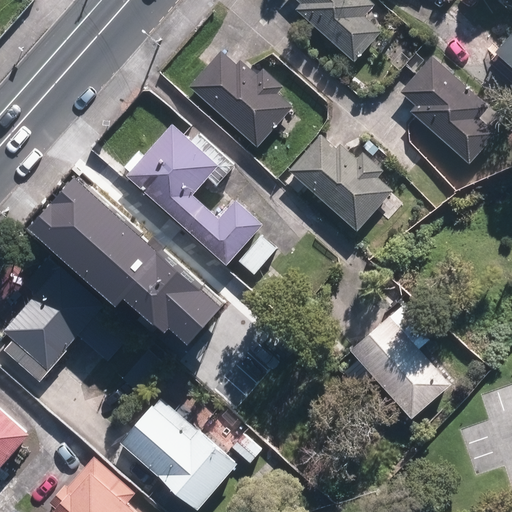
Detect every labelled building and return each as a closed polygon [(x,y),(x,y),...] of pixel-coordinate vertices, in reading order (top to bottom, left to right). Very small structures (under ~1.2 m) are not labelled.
[(378,0),(305,0),(300,6),(362,58),(387,28),(368,12),(378,0)] [(511,35),(501,48),(511,57),(511,35)] [(282,89),(288,82),(268,64),(262,71),(245,56),(240,61),(225,47),(193,83),(262,143),(298,103),(282,89)] [(493,101),(435,52),(405,88),(420,101),(414,108),(476,159),(501,130),(482,114),(493,101)] [(177,120),(132,172),(234,260),(269,219),(241,195),(225,213),(199,190),(224,161),(177,120)] [(329,126),(293,166),(362,227),(397,187),(382,173),(388,167),(367,148),(361,154),(329,126)] [(67,261),(9,325),(19,335),(10,345),(45,376),(84,332),(113,358),(136,332),(107,306),(112,301),(67,261)] [(398,308),(359,341),(418,412),(458,378),(398,308)] [(164,392),(125,438),(203,504),(243,456),(226,436),(205,424),(204,425),(164,392)] [(0,456),(1,455),(8,461),(37,427),(0,394),(0,456)] [(247,425),(234,440),(255,459),(268,444),(247,425)] [(62,507),(58,511),(150,511),(149,511),(152,507),(136,493),(141,487),(97,452),(72,484),(69,481),(53,500),(62,507)]
